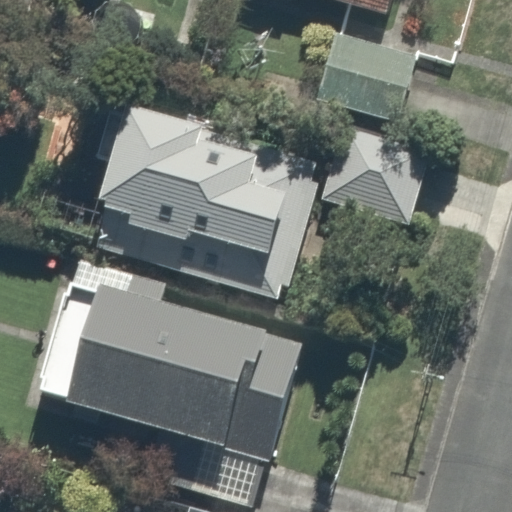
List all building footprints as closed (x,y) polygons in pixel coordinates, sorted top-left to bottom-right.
[(329,0),(382,14),(385,0),(329,0)] [(92,97),(60,208),(97,219),(88,251),(267,303),(308,161),(92,97)] [(428,148),(339,123),(318,201),(407,226),(428,148)] [(156,298),(162,280),(57,248),(12,391),(252,467),(292,341),(156,298)] [(202,511),(149,511),(121,502),(117,511),(41,511),(15,503),(12,511),(232,511),(206,503),(202,511)]
